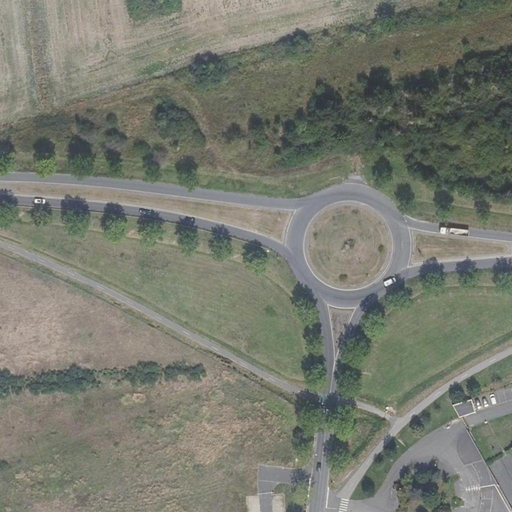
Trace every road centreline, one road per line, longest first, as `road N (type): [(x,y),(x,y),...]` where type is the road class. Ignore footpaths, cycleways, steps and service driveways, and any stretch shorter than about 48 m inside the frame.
road 1 (primary): [(308,207),(0,178)]
road 2 (primary): [(0,200),(178,219),(293,256)]
road 3 (residential): [(312,511),(330,370)]
